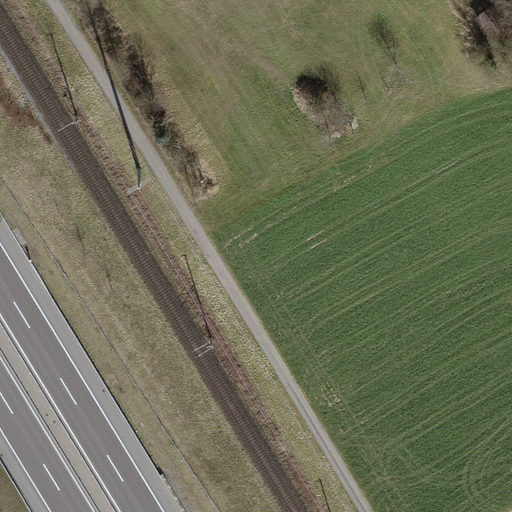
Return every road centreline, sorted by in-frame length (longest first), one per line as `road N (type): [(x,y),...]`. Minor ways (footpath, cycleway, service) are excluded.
road 1 (track): [(365,511),(52,0)]
road 2 (motorway): [(142,511),(0,277)]
road 3 (motorway): [(0,392),(72,511)]
